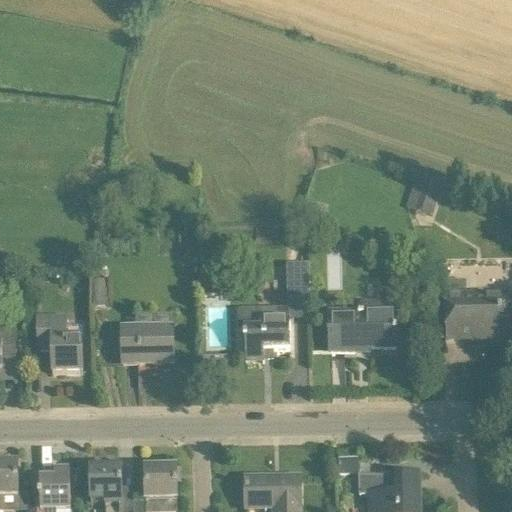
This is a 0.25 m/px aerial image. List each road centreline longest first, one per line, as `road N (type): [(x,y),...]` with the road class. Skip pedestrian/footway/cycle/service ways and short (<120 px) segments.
road 1 (residential): [(201,427),(443,425),(462,439)]
road 2 (residential): [(0,430),(201,427)]
